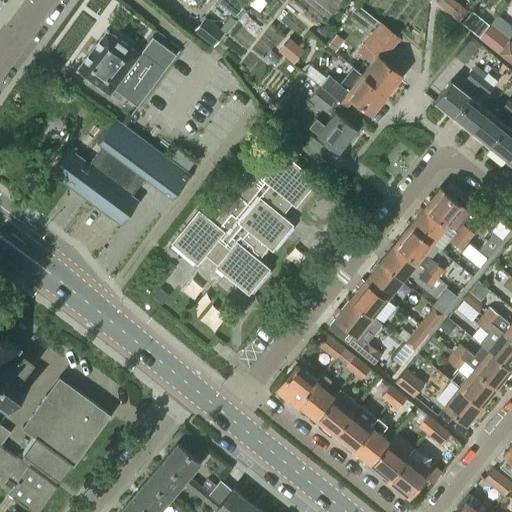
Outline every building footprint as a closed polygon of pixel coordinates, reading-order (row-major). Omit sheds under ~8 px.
[(215,0),(232,13),(239,3),(235,0),(215,0)] [(467,10),(454,0),(437,0),(437,1),(459,20),(467,10)] [(209,42),(220,29),(201,14),(191,27),(209,42)] [(370,36),(358,51),(371,62),(362,73),(361,74),(386,95),(402,75),(382,60),(399,39),(380,24),(370,36)] [(105,30),(76,70),(131,111),(175,54),(151,36),(139,52),(126,42),(125,44),(105,30)] [(507,41),(499,34),(488,47),(497,54),(507,41)] [(463,64),(477,48),(469,41),(455,57),(463,64)] [(511,44),(507,41),(497,54),(511,65),(511,44)] [(330,74),(320,86),(346,106),(353,98),(371,114),(386,95),(361,74),(362,73),(354,67),(342,83),(330,74)] [(475,86),(481,78),(472,70),(465,78),(475,86)] [(492,87),(481,78),(475,86),(486,95),(492,87)] [(453,115),(468,96),(450,81),(434,100),(453,115)] [(326,111),(335,99),(320,87),(310,98),(326,111)] [(471,130),(486,111),(468,96),(453,115),(471,130)] [(511,115),(511,114),(511,103),(507,100),(501,107),(511,115)] [(504,125),(486,111),(471,130),(489,144),(504,125)] [(339,151),(356,130),(335,112),(324,125),(316,118),(309,127),(339,151)] [(68,147),(49,172),(67,186),(86,200),(95,206),(120,225),(139,199),(132,194),(143,178),(171,199),(190,173),(197,164),(178,149),(171,159),(141,137),(115,118),(114,119),(96,143),(100,146),(89,162),(68,147)] [(507,159),(511,152),(511,131),(504,125),(489,144),(507,159)] [(328,149),(312,137),(305,145),(321,158),(328,149)] [(294,204),(313,181),(283,156),(284,155),(283,154),(266,175),(251,163),(254,160),(255,161),(256,159),(254,158),(216,205),(223,211),(213,224),(196,211),(196,212),(197,213),(171,244),(172,245),(173,244),(196,263),(208,248),(222,259),(215,268),(216,268),(217,267),(248,293),(249,292),(248,291),(266,268),(255,259),(266,246),(271,250),(272,248),(271,247),(290,225),(279,215),(290,202),(295,205),(295,204),(294,204)] [(460,206),(438,188),(423,206),(445,225),(460,206)] [(430,243),(445,225),(423,206),(408,225),(430,243)] [(422,254),(430,243),(408,225),(393,243),(416,261),(425,269),(436,278),(442,270),(422,254)] [(472,233),(462,225),(455,233),(465,242),(472,233)] [(459,249),(465,242),(455,233),(449,241),(459,249)] [(492,234),(478,251),(487,258),(501,241),(492,234)] [(416,261),(393,243),(378,262),(401,280),(416,261)] [(386,298),(401,280),(378,262),(363,280),(386,298)] [(430,286),(436,278),(425,269),(419,277),(430,286)] [(371,317),(372,316),(386,298),(363,280),(348,298),(371,317)] [(380,355),(366,343),(381,323),(372,316),(371,317),(348,298),(334,317),(354,333),(347,342),(373,364),(380,355)] [(426,331),(441,314),(432,307),(418,324),(426,331)] [(511,339),(511,319),(508,324),(489,308),(482,316),(511,339)] [(510,369),(511,365),(511,339),(482,316),(476,323),(486,332),(477,343),(481,345),(510,369)] [(412,349),(426,331),(418,324),(403,342),(412,349)] [(343,348),(322,331),(313,342),(334,359),(343,348)] [(30,378),(24,373),(33,359),(17,347),(18,345),(0,332),(0,402),(8,409),(30,378)] [(495,387),(510,369),(481,345),(473,355),(459,344),(452,352),(463,361),(472,369),(495,387)] [(463,361),(452,352),(446,360),(456,369),(463,361)] [(352,373),(361,363),(353,356),(344,367),(352,373)] [(297,404),(316,380),(304,370),(309,364),(301,357),(276,389),(296,405),(297,404)] [(360,380),(369,369),(361,363),(352,373),(360,380)] [(480,405),(495,387),(472,369),(457,387),(480,405)] [(413,396),(423,384),(405,370),(395,381),(413,396)] [(315,418),(333,396),(323,388),(330,380),(322,373),(316,380),(297,404),(315,418)] [(439,390),(428,381),(422,389),(433,398),(439,390)] [(72,464),(108,413),(109,413),(66,382),(54,399),(46,393),(21,427),(34,436),(22,453),(23,454),(19,459),(0,444),(0,442),(9,431),(0,424),(0,486),(34,511),(35,511),(55,486),(50,483),(55,477),(56,478),(69,461),(72,464)] [(388,403),(397,392),(389,385),(380,396),(388,403)] [(480,405),(457,387),(442,405),(465,424),(480,405)] [(315,418),(334,434),(352,411),(358,404),(340,389),(334,397),(333,396),(315,418)] [(396,409),(405,399),(397,392),(388,403),(396,409)] [(352,449),(370,426),(352,411),(334,434),(352,449)] [(425,432),(434,421),(426,415),(417,426),(425,432)] [(370,463),(388,441),(379,434),(386,426),(376,418),(370,426),(352,449),(370,463)] [(439,444),(448,433),(434,421),(425,432),(439,444)] [(388,478),(406,455),(388,441),(370,463),(388,478)] [(511,442),(503,454),(511,462),(505,471),(511,476),(511,442)] [(188,475),(199,462),(177,443),(161,461),(184,480),(182,482),(193,492),(199,484),(188,475)] [(407,496),(433,465),(424,458),(419,464),(407,454),(406,455),(388,478),(387,479),(407,496)] [(169,498),(182,482),(184,480),(161,461),(146,478),(169,498)] [(511,485),(491,469),(483,479),(502,495),(511,485)] [(149,511),(156,511),(169,498),(146,478),(131,496),(149,511)] [(213,511),(242,511),(250,503),(232,488),(231,489),(220,480),(209,493),(204,501),(215,510),(213,511)] [(209,493),(199,484),(193,492),(204,501),(209,493)] [(477,511),(473,508),(478,501),(470,494),(455,511),(477,511)] [(149,511),(131,496),(117,511),(149,511)] [(261,511),(250,503),(242,511),(261,511)]
